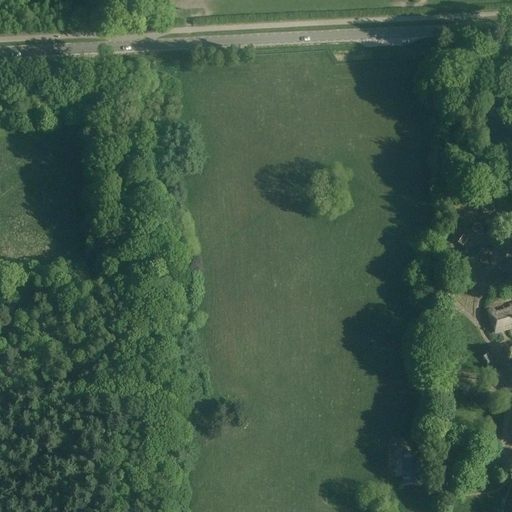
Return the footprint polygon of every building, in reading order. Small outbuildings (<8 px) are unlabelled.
[(483,214),(494,213),(493,202),(492,202),(490,201),(491,200),(490,199),(484,200),(483,201),(483,202),(481,204),(480,205),(481,214),(483,214)] [(481,224),(477,224),(475,223),(474,223),(473,224),(474,226),(473,227),(473,228),(472,229),(475,232),(476,233),(477,232),(477,234),(478,235),(483,234),(482,231),(483,230),(483,229),(481,225),(481,224)] [(463,246),(468,239),(463,236),(458,243),(463,246)] [(434,267),(434,293),(436,293),(437,293),(437,303),(454,303),(454,293),(454,282),(447,282),(447,267),(437,267),(434,267)] [(496,310),(487,313),(495,335),(511,329),(511,305),(503,308),(503,310),(496,312),(496,310)] [(488,351),(479,357),(487,366),(493,361),(491,358),(493,357),(488,351)] [(459,362),(461,361),(462,359),(462,357),(461,355),(460,353),(458,352),(456,352),(454,352),(453,354),(452,355),(452,357),(452,359),(453,361),(455,362),(457,362),(459,362)] [(434,367),(436,368),(436,369),(438,370),(441,372),(442,374),(449,371),(448,367),(449,365),(448,363),(447,360),(446,359),(444,358),(442,357),(440,357),(437,360),(436,362),(434,365),(434,367)] [(493,369),(493,383),(504,382),(504,369),(493,369)] [(441,386),(439,388),(439,390),(438,392),(439,394),(440,396),(442,397),(444,398),(446,398),(448,398),(450,396),(451,394),(452,392),(451,389),(450,387),(448,386),(446,385),(444,385),(441,386)] [(484,428),(484,410),(456,411),(457,429),(484,428)] [(447,451),(446,480),(464,481),(465,451),(447,451)] [(404,454),(404,484),(416,485),(417,454),(404,454)]
